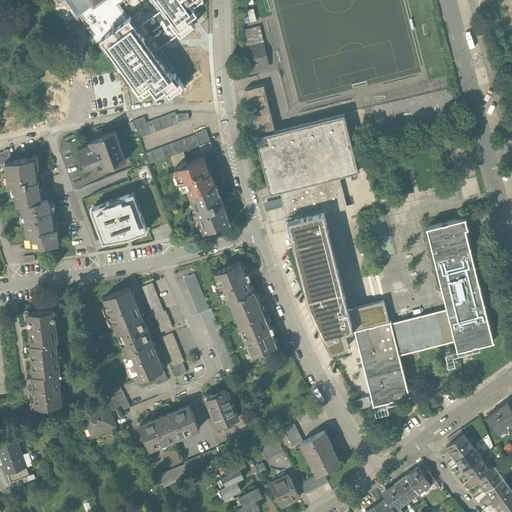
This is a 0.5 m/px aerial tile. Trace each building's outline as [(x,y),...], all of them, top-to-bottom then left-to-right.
[(69,0),(78,12),(79,11),(85,18),(84,19),(95,35),(92,36),(96,42),(101,38),(100,38),(127,19),(116,3),(120,0),(69,0)] [(158,0),(164,8),(137,28),(129,17),(127,19),(100,38),(101,38),(133,83),(132,85),(141,97),(152,89),(156,95),(165,89),(170,96),(183,86),(174,74),(172,75),(155,52),(179,34),(180,35),(194,25),(189,18),(197,12),(193,6),(200,0),(158,0)] [(260,46),(246,49),(251,71),(265,67),(260,46)] [(263,85),(245,89),(255,129),(257,136),(275,131),(263,85)] [(144,117),(134,121),(139,137),(179,123),(178,120),(189,119),(188,113),(176,114),(175,112),(146,123),(144,117)] [(257,136),(255,136),(270,193),(271,193),(280,191),(287,220),(324,211),(346,205),(339,176),(357,171),(358,171),(355,159),(344,114),(343,114),(275,131),(257,136)] [(115,131),(104,135),(101,129),(96,132),(98,137),(89,140),(90,143),(78,148),(85,167),(97,163),(99,167),(105,165),(106,167),(126,160),(115,131)] [(196,135),(145,153),(149,164),(171,156),(183,151),(199,145),(210,141),(206,130),(196,134),(196,135)] [(210,141),(199,145),(201,151),(212,147),(210,141)] [(183,151),(171,156),(175,167),(181,165),(180,163),(186,161),(183,151)] [(34,158),(5,162),(8,186),(15,185),(17,196),(16,196),(17,204),(21,203),(41,200),(39,180),(37,180),(34,158)] [(204,158),(188,164),(186,161),(180,163),(181,165),(175,167),(177,172),(173,173),(177,183),(180,182),(183,190),(188,188),(190,193),(216,184),(215,183),(211,172),(213,172),(211,166),(208,167),(204,158)] [(216,184),(190,193),(204,231),(230,222),(216,183),(215,183),(216,184)] [(133,192),(90,208),(103,242),(128,238),(147,230),(133,192)] [(41,200),(21,203),(22,214),(25,213),(28,235),(31,235),(32,246),(59,243),(57,227),(54,227),(52,210),(50,210),(49,199),(41,200)] [(287,220),(290,230),(326,221),(324,211),(287,220)] [(447,307),(391,321),(391,320),(389,320),(375,324),(370,325),(354,329),(373,403),(372,404),(373,405),(410,395),(410,394),(409,394),(399,354),(455,340),(457,348),(457,349),(473,345),(473,344),(475,344),(478,343),(478,344),(494,340),(494,339),(493,339),(465,227),(468,227),(468,226),(467,226),(465,218),(466,217),(466,216),(426,226),(426,227),(427,227),(443,291),(442,292),(443,293),(447,307)] [(326,221),(290,230),(308,304),(330,351),(348,346),(345,332),(354,329),(348,308),(326,221)] [(241,261),(213,272),(226,302),(229,301),(253,291),(253,290),(248,279),(250,278),(248,273),(246,273),(241,261)] [(209,309),(195,274),(183,278),(198,313),(200,312),(209,309)] [(152,283),(141,287),(153,315),(155,315),(164,311),(152,283)] [(130,286),(103,297),(115,328),(119,326),(142,316),(130,286)] [(253,291),(229,301),(238,324),(241,322),(264,313),(255,290),(253,290),(253,291)] [(348,308),(354,329),(370,325),(375,324),(389,320),(384,299),(348,308)] [(209,309),(200,312),(209,336),(220,331),(211,308),(209,309)] [(54,309),(29,313),(30,318),(27,318),(30,339),(33,339),(34,344),(56,341),(58,341),(54,309)] [(164,311),(155,315),(161,332),(173,327),(166,310),(164,311)] [(264,313),(241,322),(244,329),(241,330),(250,352),(253,351),(254,354),(277,345),(272,332),(274,331),(272,326),(270,327),(264,313)] [(142,316),(119,326),(128,349),(152,340),(151,339),(148,331),(146,325),(145,325),(142,317),(142,316)] [(220,331),(209,336),(224,371),(235,366),(220,331)] [(173,333),(162,337),(173,365),(184,361),(173,333)] [(152,340),(128,349),(124,350),(136,380),(164,369),(152,340)] [(34,344),(32,344),(33,352),(30,352),(32,367),(35,367),(36,375),(55,372),(60,371),(56,341),(34,344)] [(15,346),(3,348),(7,378),(19,377),(15,346)] [(36,375),(31,375),(35,408),(63,404),(59,378),(56,378),(55,372),(36,375)] [(19,377),(7,378),(8,391),(20,390),(19,377)] [(120,386),(110,390),(112,395),(113,395),(115,401),(115,400),(118,406),(118,405),(120,411),(130,407),(128,401),(126,396),(125,396),(123,391),(122,391),(120,386)] [(227,389),(206,397),(218,426),(239,417),(227,389)] [(21,391),(9,393),(10,399),(21,398),(21,391)] [(112,396),(103,400),(106,405),(109,412),(119,408),(118,406),(115,401),(112,396)] [(21,398),(10,399),(11,411),(23,410),(21,398)] [(10,399),(0,400),(0,412),(11,411),(10,399)] [(511,407),(508,402),(487,416),(499,433),(511,423),(511,407)] [(190,404),(165,414),(165,415),(174,438),(182,435),(181,432),(189,429),(190,431),(199,428),(190,404)] [(106,405),(84,414),(89,427),(93,426),(96,433),(115,425),(109,412),(106,405)] [(165,415),(140,425),(149,448),(159,444),(157,442),(166,438),(167,441),(174,438),(165,415)] [(294,423),(284,428),(293,446),(301,442),(303,441),(294,423)] [(460,429),(447,438),(450,443),(463,434),(460,429)] [(303,441),(301,442),(304,449),(305,449),(314,467),(316,466),(320,473),(323,471),(340,463),(331,446),(332,446),(324,430),(303,441)] [(450,443),(446,446),(455,458),(472,446),(463,434),(450,443)] [(0,443),(0,453),(7,473),(26,466),(26,465),(24,466),(20,455),(22,454),(16,438),(0,443)] [(277,439),(260,448),(265,459),(283,450),(277,439)] [(472,446),(455,458),(463,470),(481,457),(472,446)] [(191,457),(195,468),(221,457),(216,447),(191,457)] [(241,455),(223,464),(227,473),(221,476),(225,485),(219,488),(224,498),(241,489),(237,480),(244,477),(239,468),(246,465),(241,455)] [(481,457),(463,470),(472,482),(477,478),(489,469),(481,457)] [(185,464),(155,476),(162,488),(189,474),(185,464)] [(26,466),(7,473),(11,482),(19,479),(29,474),(26,466)] [(418,466),(406,475),(418,492),(431,484),(424,474),(418,466)] [(489,469),(477,478),(486,490),(503,478),(494,466),(489,469)] [(320,473),(299,483),(305,494),(328,482),(323,471),(320,473)] [(436,480),(429,471),(424,474),(431,484),(436,480)] [(418,492),(406,475),(394,483),(407,501),(418,492)] [(289,476),(279,481),(278,479),(270,483),(281,506),(299,497),(289,476)] [(503,478),(486,490),(494,502),(511,490),(503,478)] [(11,482),(8,483),(13,495),(23,490),(19,479),(11,482)] [(394,483),(382,492),(386,498),(396,511),(402,511),(403,511),(399,506),(407,501),(394,483)] [(257,486),(238,496),(243,505),(237,508),(238,511),(252,511),(253,511),(260,508),(255,500),(262,496),(257,486)] [(30,488),(24,490),(27,497),(33,495),(30,488)] [(511,490),(494,502),(501,511),(504,511),(511,506),(511,490)] [(25,498),(23,491),(17,493),(20,500),(25,498)] [(396,511),(386,498),(374,506),(378,511),(396,511)]
